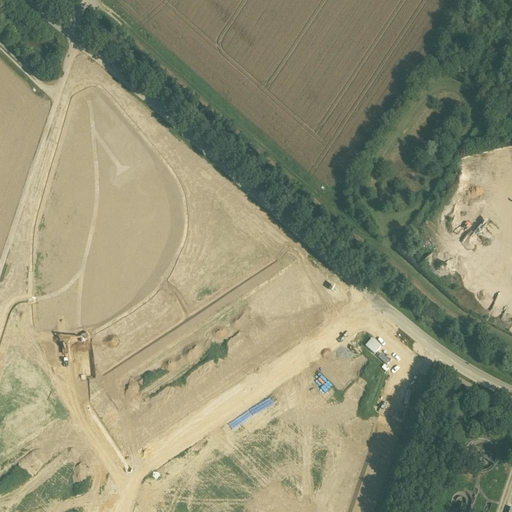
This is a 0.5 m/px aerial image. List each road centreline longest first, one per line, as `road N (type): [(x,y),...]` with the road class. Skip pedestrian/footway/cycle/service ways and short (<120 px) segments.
road 1 (track): [(511,340),(469,320),(93,2),(67,32)]
road 2 (unclassified): [(29,0),(380,303)]
road 3 (residential): [(120,511),(138,464),(380,303)]
road 4 (track): [(335,211),(440,57),(482,32),(511,32)]
road 5 (track): [(77,40),(0,268)]
road 6 (track): [(379,511),(434,350)]
